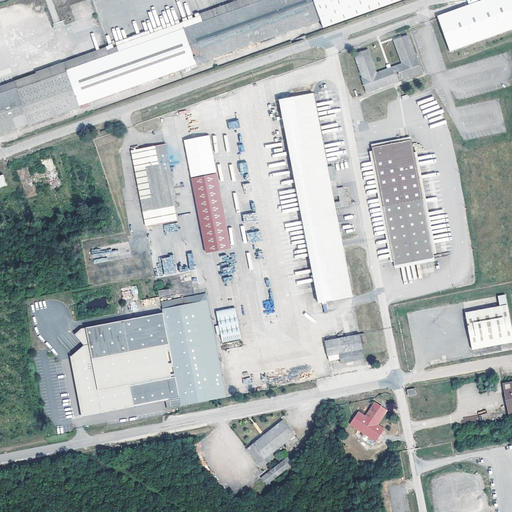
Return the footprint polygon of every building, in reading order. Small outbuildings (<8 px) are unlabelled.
[(0,93),(0,134),(29,124),(30,125),(80,107),(79,106),(320,20),(323,28),(401,0),(244,0),(188,21),(16,82),(18,87),(0,93)] [(511,0),(480,0),(437,16),(437,18),(449,52),(511,29),(511,0)] [(369,49),(353,54),(362,78),(360,78),(366,93),(422,72),(417,57),(416,57),(408,34),(393,40),(401,63),(377,72),(369,49)] [(0,93),(18,87),(16,82),(15,81),(0,86),(0,93)] [(314,102),(320,101),(319,96),(313,97),(312,93),(279,100),(319,307),(353,300),(335,207),(346,205),(343,186),(337,187),(332,165),(327,166),(314,102)] [(332,165),(320,101),(314,102),(327,166),(332,165)] [(228,122),(229,129),(240,127),(238,120),(228,122)] [(185,140),(192,177),(216,172),(209,135),(185,140)] [(382,136),(384,145),(393,143),(392,135),(382,136)] [(384,145),(371,147),(394,265),(420,260),(434,258),(412,139),(393,143),(384,145)] [(146,226),(171,221),(168,207),(172,206),(178,205),(166,144),(131,150),(146,226)] [(239,163),(240,175),(248,174),(247,163),(239,163)] [(216,172),(192,177),(206,251),(231,246),(216,172)] [(173,256),(161,258),(164,274),(176,272),(173,256)] [(436,264),(434,258),(420,260),(421,267),(436,264)] [(170,287),(159,290),(160,295),(171,293),(170,287)] [(164,311),(82,325),(74,331),(77,345),(61,348),(72,414),(167,398),(169,407),(179,405),(225,396),(205,294),(162,302),(164,311)] [(499,306),(507,304),(506,294),(497,296),(499,306)] [(511,342),(511,331),(507,304),(499,306),(465,312),(472,350),(511,342)] [(216,307),(210,308),(212,318),(214,318),(221,345),(240,341),(233,313),(218,316),(216,307)] [(365,332),(336,338),(339,353),(341,363),(364,358),(362,345),(367,344),(365,332)] [(339,353),(336,338),(325,340),(327,355),(339,353)] [(291,373),(268,378),(269,386),(292,381),(291,373)] [(511,381),(502,383),(505,399),(508,417),(511,416),(511,381)] [(416,387),(408,389),(409,396),(417,394),(416,387)] [(358,411),(350,424),(375,441),(385,428),(378,424),(387,410),(374,401),(365,415),(358,411)] [(263,435),(246,449),(261,467),(273,458),(270,455),(295,435),(282,419),(263,435)] [(287,456),(261,478),(267,485),(293,464),(287,456)]
